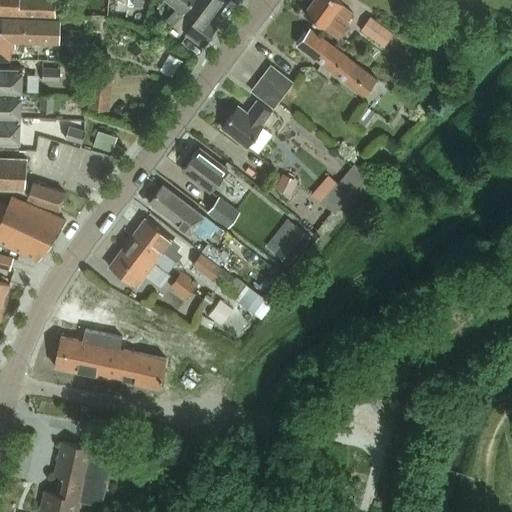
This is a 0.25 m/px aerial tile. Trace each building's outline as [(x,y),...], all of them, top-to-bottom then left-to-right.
[(0,0),(0,13),(55,15),(55,0),(0,0)] [(185,11),(192,0),(170,0),(178,5),(167,19),(174,25),(185,11)] [(203,47),(217,28),(207,20),(222,0),(192,0),(185,11),(197,20),(186,34),(203,47)] [(345,23),(345,22),(353,11),(341,3),(343,0),(342,0),(312,0),(304,11),(337,35),(345,23)] [(13,41),(59,43),(60,20),(0,17),(0,58),(9,59),(10,46),(13,46),(13,41)] [(393,33),(370,17),(361,30),(384,46),(393,33)] [(298,42),(364,93),(376,77),(324,37),(324,36),(310,26),(298,42)] [(170,53),(161,69),(173,77),(183,61),(170,53)] [(264,77),(284,92),(294,79),(274,64),(264,77)] [(0,91),(21,92),(22,67),(0,65),(0,91)] [(60,80),(60,68),(43,68),(43,79),(60,80)] [(90,83),(112,85),(114,73),(91,71),(90,83)] [(275,106),(278,101),(284,92),(264,77),(254,91),(275,106)] [(0,116),(20,117),(21,92),(0,91),(0,116)] [(52,112),(53,94),(42,93),(41,111),(52,112)] [(235,103),(228,113),(219,125),(245,145),(262,123),(260,121),(270,109),(256,98),(246,111),(235,103)] [(0,142),(19,144),(20,117),(0,116),(0,142)] [(82,141),(85,131),(69,126),(65,136),(82,141)] [(225,166),(197,144),(179,167),(207,189),(225,166)] [(26,159),(0,157),(0,187),(23,189),(26,159)] [(370,175),(356,163),(338,183),(352,195),(370,175)] [(283,174),(276,188),(291,196),(298,181),(283,174)] [(146,199),(188,231),(202,212),(161,180),(146,199)] [(65,192),(30,181),(27,198),(42,205),(62,209),(65,192)] [(338,183),(322,201),(337,214),(352,195),(338,183)] [(208,211),(228,226),(240,210),(220,195),(208,211)] [(8,205),(0,201),(0,241),(2,243),(39,260),(66,220),(12,196),(8,205)] [(144,217),(127,241),(154,261),(166,271),(175,259),(181,251),(178,250),(182,245),(144,217)] [(281,243),(274,253),(289,264),(296,255),(308,240),(310,236),(296,225),(293,228),(289,226),(278,241),(281,243)] [(127,241),(109,265),(136,286),(154,261),(127,241)] [(227,254),(209,241),(202,250),(220,263),(227,254)] [(222,268),(202,253),(193,265),(213,280),(222,268)] [(177,279),(193,291),(198,284),(182,272),(177,279)] [(267,278),(260,286),(271,296),(278,288),(267,278)] [(187,300),(193,291),(177,279),(170,288),(187,300)] [(0,321),(4,305),(8,306),(13,285),(0,281),(0,321)] [(122,336),(106,333),(87,328),(84,340),(62,335),(55,365),(159,389),(166,359),(125,349),(120,348),(122,336)] [(113,452),(62,441),(54,474),(64,477),(61,492),(45,488),(41,506),(67,511),(78,511),(82,498),(102,502),(113,452)]
